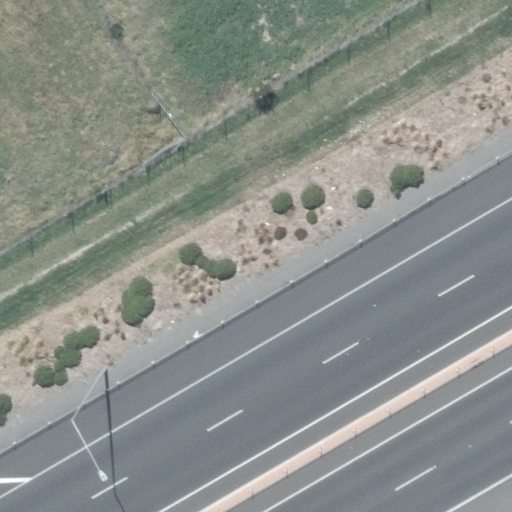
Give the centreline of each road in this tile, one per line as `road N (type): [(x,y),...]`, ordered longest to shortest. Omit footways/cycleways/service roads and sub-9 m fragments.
road 1 (motorway): [(64,511),(511,251)]
road 2 (motorway): [(511,419),(353,511)]
